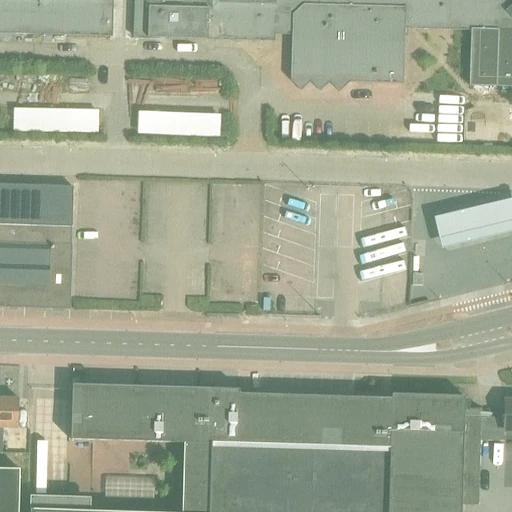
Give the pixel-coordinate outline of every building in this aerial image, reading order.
[(511,0),(0,0),(0,33),(34,34),(34,30),(42,30),(42,34),(110,36),(111,0),(134,0),(134,37),(207,39),(207,28),(215,28),(215,32),(274,34),(274,30),(292,31),(291,35),(290,80),(300,90),(310,81),(319,91),(329,82),(339,91),(349,82),(402,84),(404,28),(471,30),(469,85),(496,86),(496,83),(501,83),(501,86),(511,86),(511,0)] [(0,306),(70,309),(74,187),(0,184),(0,306)] [(511,202),(432,221),(440,252),(511,235),(511,202)] [(422,274),(412,274),(412,286),(422,286),(422,274)] [(30,509),(30,511),(227,511),(232,390),(190,389),(87,386),(72,386),(71,386),(70,440),(184,443),(210,444),(208,511),(118,511),(69,511),(70,496),(31,494),(30,509)] [(232,390),(227,511),(460,511),(460,505),(476,506),(479,409),(463,409),(463,396),(390,394),(390,398),(238,394),(238,390),(232,390)] [(0,397),(0,452),(3,452),(3,428),(19,429),(19,398),(0,397)] [(134,445),(77,451),(80,482),(94,481),(95,494),(113,492),(110,472),(137,469),(134,445)] [(18,511),(20,469),(0,468),(0,511),(18,511)]
